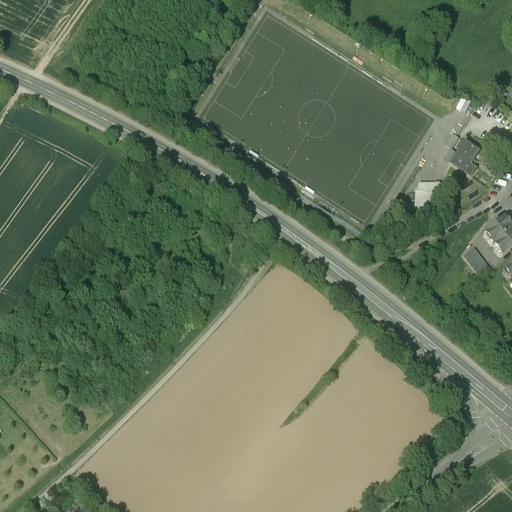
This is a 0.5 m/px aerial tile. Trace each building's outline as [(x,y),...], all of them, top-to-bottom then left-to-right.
[(446,144),(451,148),(458,138),(453,134),(446,144)] [(479,152),(464,141),(458,149),(460,151),(451,164),(470,178),(476,170),(470,165),(479,152)] [(416,181),(416,202),(440,202),(441,181),(416,181)] [(485,235),(502,257),(511,248),(511,232),(511,233),(510,230),(511,229),(504,220),(485,235)] [(473,251),(463,259),(480,281),(490,273),(473,251)]
